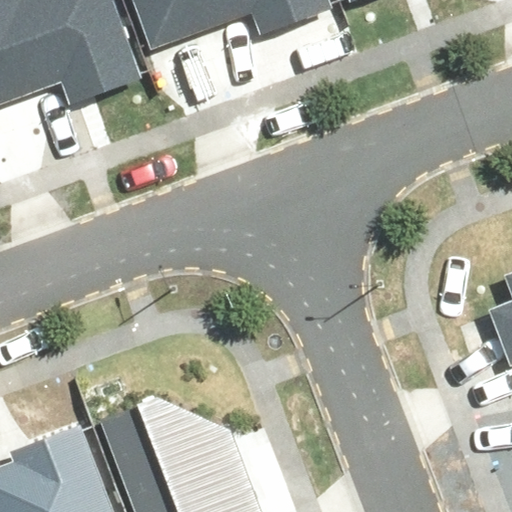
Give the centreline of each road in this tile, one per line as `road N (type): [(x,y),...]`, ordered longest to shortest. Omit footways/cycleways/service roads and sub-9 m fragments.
road 1 (residential): [(272,191),(393,511)]
road 2 (residential): [(272,191),(0,287)]
road 3 (residential): [(511,95),(272,191)]
